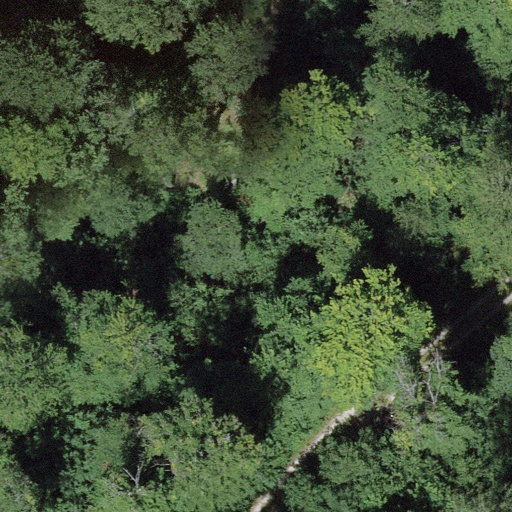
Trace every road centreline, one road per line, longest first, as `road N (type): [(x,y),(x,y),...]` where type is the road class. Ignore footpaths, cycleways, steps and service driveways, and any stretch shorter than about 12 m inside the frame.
road 1 (track): [(0,314),(290,0)]
road 2 (track): [(265,511),(355,413),(511,282)]
